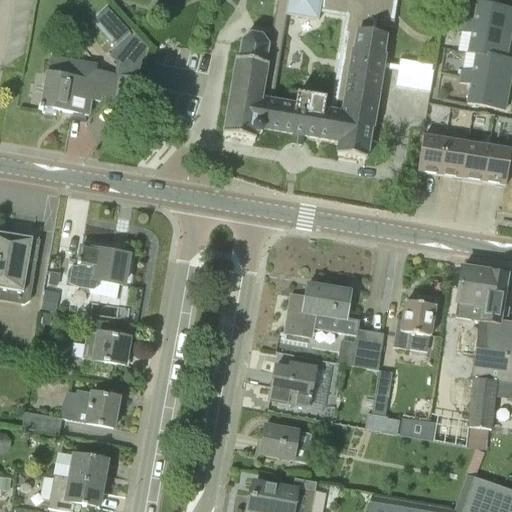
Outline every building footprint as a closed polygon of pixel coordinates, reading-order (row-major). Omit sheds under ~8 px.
[(337,156),(365,161),(370,128),(372,129),(382,71),(396,73),(394,89),(429,95),(433,66),(398,61),(397,68),(382,66),(384,58),(382,58),(385,39),(385,37),(373,35),(375,21),(392,24),(396,0),(277,0),(269,48),(268,48),(261,38),(250,36),(241,43),(238,61),(235,61),(222,137),(254,142),(255,136),(256,136),(257,136),(259,136),(260,136),(261,135),(262,134),(262,132),(262,131),(292,136),(291,145),(302,147),(303,138),(339,144),(337,156)] [(463,21),(462,26),(510,35),(511,23),(511,9),(477,3),(473,22),(463,21)] [(105,10),(94,20),(115,43),(126,32),(105,10)] [(471,36),(468,52),(505,59),(510,35),(462,26),(460,34),(471,36)] [(126,60),(137,44),(127,37),(116,53),(126,60)] [(461,71),(460,78),(508,87),(511,66),(511,60),(505,59),(468,52),(467,55),(475,56),(472,73),(461,71)] [(118,77),(96,73),(97,67),(50,58),(42,108),(38,107),(37,111),(42,112),(41,114),(55,117),(56,112),(86,118),(89,102),(99,103),(100,97),(114,100),(118,77)] [(508,87),(460,78),(459,85),(470,86),(467,106),(504,112),(508,87)] [(417,174),(439,177),(445,142),(422,138),(417,174)] [(439,177),(461,181),(466,145),(445,142),(439,177)] [(461,181),(482,184),(488,149),(466,145),(461,181)] [(488,149),(482,184),(505,188),(511,152),(488,149)] [(0,302),(24,307),(29,303),(34,276),(25,274),(30,241),(0,235),(0,302)] [(30,241),(25,274),(34,276),(40,243),(30,241)] [(79,267),(78,271),(74,270),(71,270),(68,274),(68,280),(69,284),(77,287),(92,289),(100,283),(122,287),(126,263),(127,257),(108,254),(109,249),(82,244),(81,250),(79,262),(77,261),(76,266),(79,267)] [(455,319),(481,324),(484,309),(490,273),(462,269),(455,319)] [(484,309),(480,331),(485,332),(486,330),(491,330),(491,325),(499,326),(501,318),(507,319),(509,310),(502,309),(507,277),(490,273),(484,309)] [(47,286),(57,288),(60,276),(50,274),(47,286)] [(350,368),(377,373),(377,372),(383,336),(357,332),(359,323),(345,321),(350,294),(306,287),(304,300),(291,297),(285,335),(309,339),(311,331),(355,338),(354,345),(350,368)] [(40,314),(55,317),(59,294),(44,292),(40,314)] [(428,339),(429,339),(435,301),(417,298),(416,305),(405,303),(402,322),(397,322),(393,349),(405,351),(405,346),(426,349),(428,339)] [(50,317),(40,315),(38,325),(48,327),(50,317)] [(467,429),(490,432),(494,397),(511,398),(511,328),(499,326),(491,325),(491,330),(486,330),(485,332),(480,331),(476,357),(467,429)] [(97,335),(86,333),(81,360),(124,368),(129,341),(97,335)] [(315,370),(313,370),(299,367),(298,372),(274,368),(268,403),(308,410),(315,370)] [(390,374),(377,372),(377,373),(373,396),(387,398),(390,374)] [(86,426),(113,431),(118,400),(91,395),(75,392),(74,395),(66,393),(59,410),(60,420),(60,421),(86,426)] [(387,398),(373,396),(370,416),(384,418),(387,398)] [(60,420),(23,413),(20,431),(57,437),(60,421),(60,420)] [(384,418),(370,416),(366,416),(363,430),(395,436),(397,422),(385,420),(385,418),(384,418)] [(435,426),(401,421),(398,438),(432,444),(435,426)] [(264,428),(258,457),(292,463),(305,466),(310,437),(264,428)] [(488,432),(468,430),(466,449),(485,452),(488,432)] [(7,437),(0,434),(0,454),(1,455),(8,452),(11,444),(7,437)] [(56,471),(67,472),(70,450),(59,448),(56,471)] [(73,457),(69,480),(102,486),(107,463),(95,461),(95,459),(90,459),(90,460),(73,457)] [(511,511),(511,491),(465,475),(452,511),(450,511),(409,504),(371,497),(365,511),(511,511)] [(102,486),(69,480),(53,478),(47,511),(53,511),(72,511),(74,506),(82,507),(81,508),(86,509),(86,508),(98,510),(102,486)] [(10,481),(0,479),(0,492),(8,493),(10,481)] [(248,511),(308,511),(311,496),(253,485),(248,511)]
